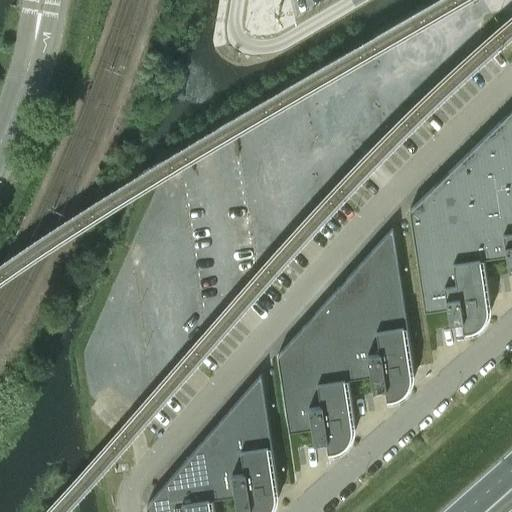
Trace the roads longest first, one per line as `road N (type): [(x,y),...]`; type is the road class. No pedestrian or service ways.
road 1 (unclassified): [(133,511),(144,474),(212,388),(511,75)]
road 2 (unclassified): [(511,322),(298,511)]
